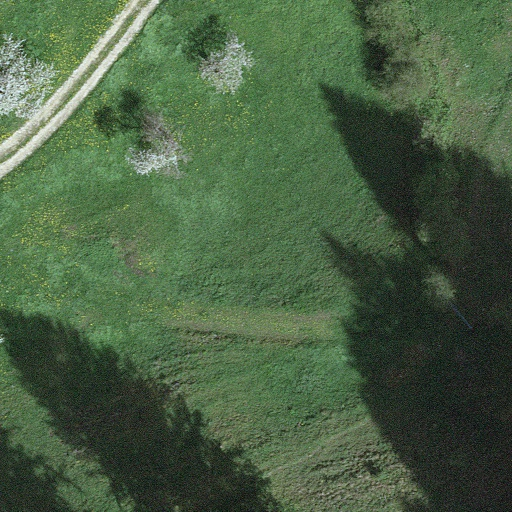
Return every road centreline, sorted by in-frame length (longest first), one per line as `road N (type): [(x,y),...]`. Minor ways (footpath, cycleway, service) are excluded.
road 1 (track): [(147,0),(67,101),(0,161)]
road 2 (track): [(511,258),(487,245),(482,213),(511,134)]
